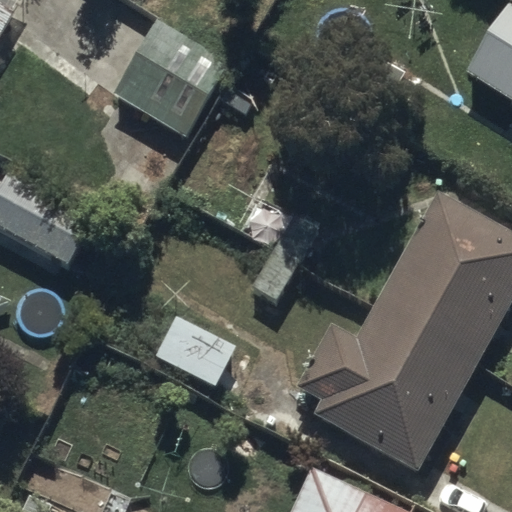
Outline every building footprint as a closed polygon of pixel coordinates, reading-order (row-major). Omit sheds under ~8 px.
[(0,0),(0,41),(15,13),(0,5),(0,0)] [(511,9),(510,8),(468,74),(511,101),(511,9)] [(232,62),(155,24),(117,102),(194,140),(232,62)] [(9,175),(0,192),(0,231),(70,269),(95,222),(9,175)] [(316,422),(421,478),(511,307),(511,238),(434,195),(357,339),(331,325),(297,389),(326,404),(316,422)] [(278,307),(319,234),(286,215),(245,289),(278,307)] [(241,350),(176,316),(153,360),(219,394),(241,350)] [(62,511),(108,511),(129,471),(118,466),(132,438),(85,414),(66,451),(38,438),(13,488),(62,511)] [(395,511),(314,473),(295,511),(395,511)]
